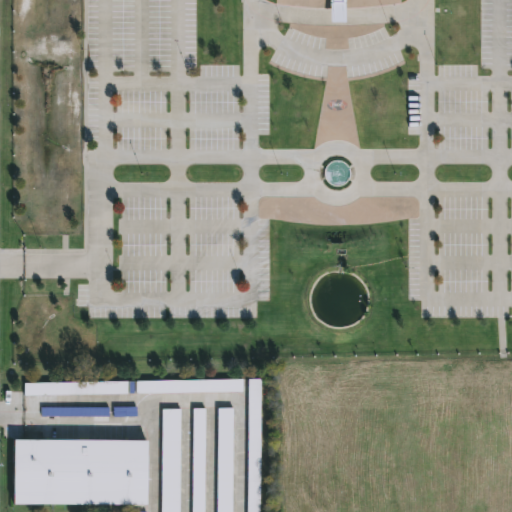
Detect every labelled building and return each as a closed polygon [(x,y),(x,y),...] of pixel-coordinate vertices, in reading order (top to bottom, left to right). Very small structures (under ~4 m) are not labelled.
[(136,394),(242,392),(241,380),(136,382),(136,394)] [(248,511),(259,511),(259,496),(260,496),(259,380),(247,380),(248,511)] [(24,395),(127,394),(127,382),(24,384),(24,395)] [(232,511),(233,409),(217,408),(216,511),(232,511)] [(191,511),(203,511),(205,409),(193,409),(191,511)] [(179,511),(180,410),(162,410),(160,511),(179,511)] [(134,506),(12,505),(13,440),(148,441),(147,506),(134,506)]
